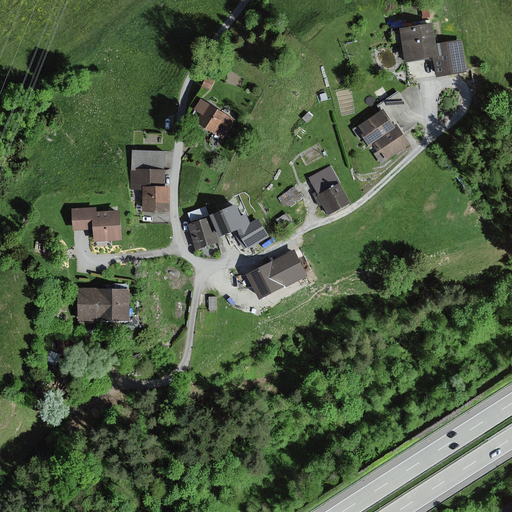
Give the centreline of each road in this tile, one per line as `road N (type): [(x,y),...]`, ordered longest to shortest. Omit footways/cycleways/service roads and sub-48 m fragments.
road 1 (residential): [(249,0),(196,69),(181,113),(174,216),(193,260),(227,265),(273,249),(362,201),(431,138)]
road 2 (motorway): [(511,403),(343,511)]
road 3 (track): [(202,266),(185,367),(155,380)]
road 4 (motorway): [(398,511),(511,438)]
